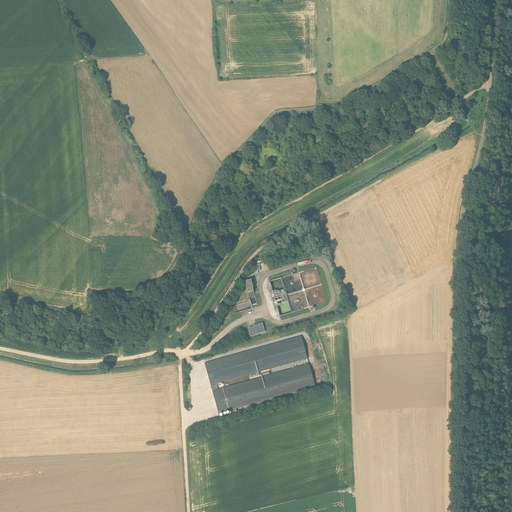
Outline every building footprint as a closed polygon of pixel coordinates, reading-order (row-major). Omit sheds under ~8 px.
[(250,278),(244,280),(248,292),(253,290),(252,287),(253,286),(250,278)] [(285,287),(273,291),(276,302),(288,299),(285,287)] [(249,294),(252,304),(257,303),(254,292),(249,294)] [(248,326),(251,335),(265,331),(262,322),(252,324),(253,325),(248,326)] [(300,336),(204,362),(218,412),(314,386),(300,336)]
